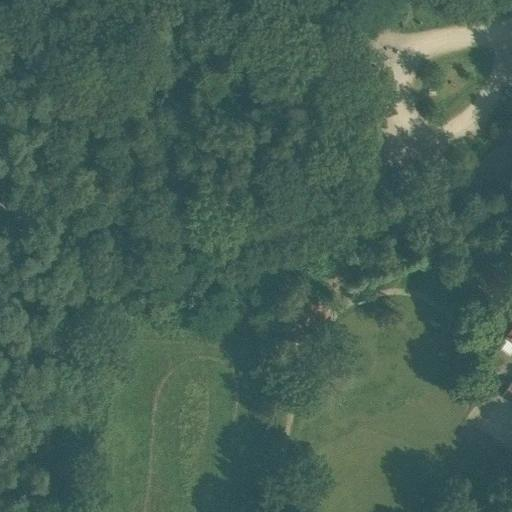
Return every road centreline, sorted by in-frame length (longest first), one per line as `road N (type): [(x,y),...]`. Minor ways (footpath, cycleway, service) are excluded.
road 1 (unclassified): [(0,213),(311,228),(372,221),(445,194),(511,147)]
road 2 (unknown): [(375,0),(0,67)]
